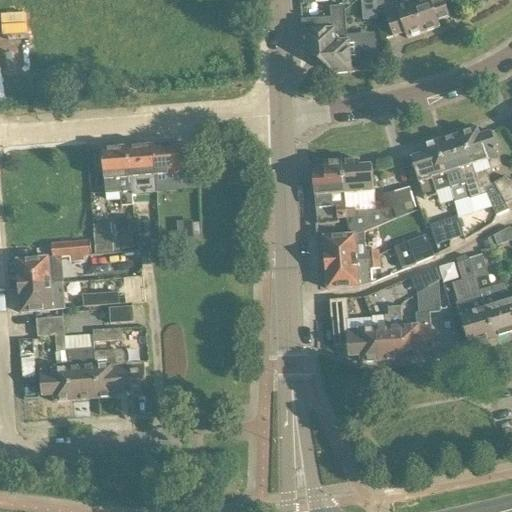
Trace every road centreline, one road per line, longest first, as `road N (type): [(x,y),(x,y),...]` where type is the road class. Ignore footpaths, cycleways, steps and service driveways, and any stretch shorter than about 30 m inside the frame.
road 1 (residential): [(297,440),(280,116)]
road 2 (residential): [(0,141),(280,116)]
road 3 (residential): [(160,437),(19,452),(9,440),(0,343)]
road 4 (residential): [(511,57),(399,101),(280,116)]
